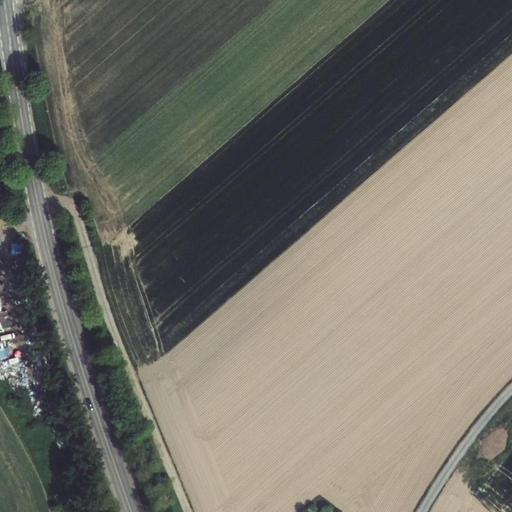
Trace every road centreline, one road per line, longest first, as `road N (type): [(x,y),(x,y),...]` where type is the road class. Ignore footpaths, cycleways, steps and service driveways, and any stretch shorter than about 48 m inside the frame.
road 1 (tertiary): [(131,511),(50,259),(4,0)]
road 2 (track): [(37,197),(64,202),(77,218),(187,511)]
road 3 (track): [(422,511),(459,451),(511,390)]
